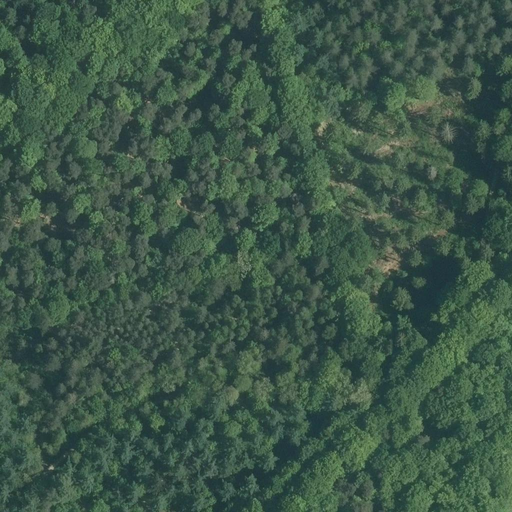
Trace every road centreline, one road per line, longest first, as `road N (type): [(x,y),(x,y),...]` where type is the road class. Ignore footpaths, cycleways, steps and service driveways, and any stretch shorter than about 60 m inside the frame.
road 1 (track): [(372,404),(271,381),(188,390),(83,440),(2,511)]
road 2 (track): [(407,511),(446,429),(511,126)]
road 3 (secondary): [(0,130),(168,0)]
road 4 (track): [(328,446),(478,306)]
